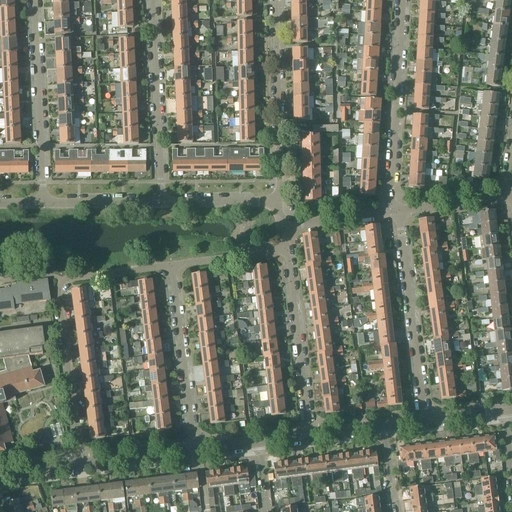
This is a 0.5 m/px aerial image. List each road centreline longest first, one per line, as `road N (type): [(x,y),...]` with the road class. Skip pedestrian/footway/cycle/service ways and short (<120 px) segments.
road 1 (residential): [(171,269),(62,284),(80,468)]
road 2 (residential): [(425,422),(395,211)]
road 3 (residential): [(395,211),(402,0)]
road 4 (residential): [(46,203),(34,0)]
road 5 (residential): [(164,203),(152,0)]
road 6 (residential): [(281,202),(275,0)]
road 7 (residential): [(288,252),(310,438)]
road 8 (residential): [(171,269),(197,452)]
